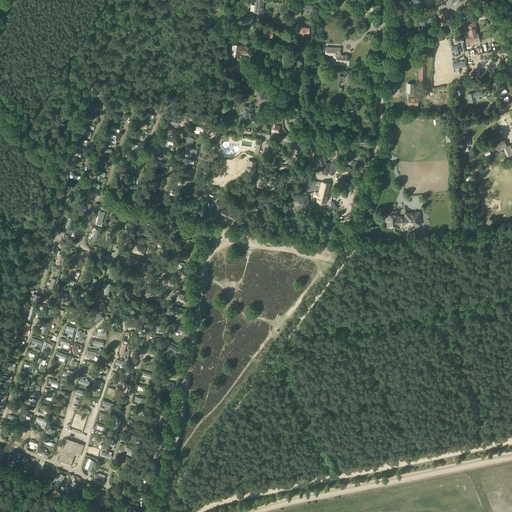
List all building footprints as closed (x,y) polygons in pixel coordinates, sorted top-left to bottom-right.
[(250,5),(250,11),(254,12),(262,13),(264,1),(269,2),(269,0),(254,0),(254,5),(250,5)] [(312,4),(303,3),(302,10),(305,10),(304,11),(308,12),(308,10),(311,11),(312,4)] [(243,17),(242,24),(252,25),(253,18),(243,17)] [(432,17),(419,22),(421,27),(434,23),(432,17)] [(470,25),(467,26),(469,35),(468,35),(469,38),(467,38),(468,42),(469,42),(479,40),(478,33),(476,26),(475,23),(470,24),(470,25)] [(309,26),(300,25),(299,32),(302,33),(301,34),(305,34),(305,33),(308,33),(309,26)] [(262,27),(261,37),(272,39),(273,30),(268,29),(268,27),(262,27)] [(461,34),(454,35),(454,36),(455,36),(455,38),(456,43),(462,42),(461,37),(463,36),(463,33),(462,34),(462,33),(461,33),(461,34)] [(231,50),(231,51),(231,56),(239,57),(240,52),(246,53),(247,46),(232,44),(232,50),(231,50)] [(325,48),(325,55),(333,56),(333,62),(347,63),(347,55),(344,55),(344,56),(340,56),(340,55),(339,55),(339,52),(340,52),(340,48),(325,48)] [(406,83),(406,92),(408,92),(407,104),(417,105),(417,97),(413,97),(412,97),(412,83),(406,83)] [(92,89),(90,95),(102,99),(104,93),(92,89)] [(489,90),(467,94),(469,102),(479,101),(478,97),(490,94),(489,90)] [(258,95),(257,101),(271,103),(272,97),(258,95)] [(244,107),(241,122),(257,125),(259,118),(251,116),(252,108),(244,107)] [(273,122),(271,133),(274,134),(274,132),(279,133),(280,126),(276,125),(276,122),(273,122)] [(504,140),(494,144),(496,150),(504,146),(508,155),(511,153),(511,144),(507,147),(504,140)] [(274,146),(271,162),(277,163),(278,158),(288,160),(289,154),(279,152),(280,147),(274,146)] [(311,149),(308,162),(314,163),(317,150),(311,149)] [(127,152),(125,157),(138,161),(140,157),(127,152)] [(247,159),(245,170),(254,172),(256,161),(247,159)] [(337,164),(336,173),(349,175),(351,167),(337,164)] [(285,175),(284,178),(287,179),(286,184),(293,185),(294,176),(285,175)] [(259,176),(258,186),(263,186),(263,184),(275,185),(276,180),(264,179),(264,176),(259,176)] [(330,184),(321,182),(320,186),(314,185),(314,184),(313,181),(310,180),(307,180),(305,181),(304,184),(304,187),(305,189),(308,190),(311,190),(313,189),(314,187),(319,189),(319,191),(315,190),(313,196),(317,197),(316,201),(325,203),(330,184)] [(307,195),(293,197),(294,208),(300,207),(301,208),(302,208),(303,207),(308,206),(307,195)] [(210,210),(209,216),(219,217),(219,215),(226,216),(226,218),(233,219),(234,214),(234,213),(227,212),(227,210),(220,209),(221,203),(215,202),(214,210),(210,210)] [(101,211),(97,223),(101,225),(105,212),(101,211)] [(388,220),(386,220),(387,226),(398,226),(422,224),(421,213),(404,214),(404,216),(397,216),(397,211),(388,211),(389,214),(387,214),(388,220)] [(170,219),(168,226),(178,229),(180,222),(170,219)] [(167,252),(161,241),(156,244),(162,254),(167,252)] [(134,243),(131,251),(142,255),(145,246),(135,243),(134,243)] [(178,249),(175,256),(185,259),(187,252),(178,249)] [(163,272),(152,266),(150,270),(160,276),(163,272)] [(176,295),(175,300),(185,303),(187,294),(177,291),(176,292),(175,295),(176,295)] [(57,293),(56,297),(69,301),(70,297),(67,296),(60,294),(57,293)] [(32,305),(27,318),(32,319),(36,307),(32,305)] [(100,315),(91,323),(94,326),(102,319),(103,318),(100,315)] [(67,325),(65,332),(72,334),(74,328),(67,325)] [(177,349),(168,344),(164,351),(168,353),(170,350),(175,353),(177,349)] [(11,351),(9,356),(18,360),(20,354),(11,351)] [(57,351),(55,356),(58,357),(58,359),(63,361),(64,359),(65,359),(67,355),(57,351)] [(32,380),(30,387),(38,390),(39,386),(34,384),(35,381),(32,380)] [(94,380),(91,390),(96,391),(97,385),(101,386),(102,382),(94,380)] [(76,394),(73,403),(82,406),(83,402),(86,403),(88,397),(76,394)] [(103,400),(102,405),(108,407),(107,410),(111,411),(113,404),(103,400)] [(37,417),(36,421),(42,423),(40,427),(44,429),(47,420),(37,417)] [(66,438),(58,459),(70,464),(78,443),(66,438)] [(41,448),(39,451),(46,457),(49,454),(41,448)] [(88,469),(88,470),(93,472),(97,462),(91,460),(88,469)] [(117,469),(115,472),(126,478),(128,474),(117,469)] [(60,473),(55,484),(59,486),(64,475),(60,473)] [(95,474),(93,477),(103,481),(104,478),(98,475),(98,474),(97,473),(96,474),(95,474)] [(67,487),(65,491),(73,493),(77,482),(73,481),(70,488),(67,487)] [(148,482),(137,486),(138,490),(149,486),(148,482)]
